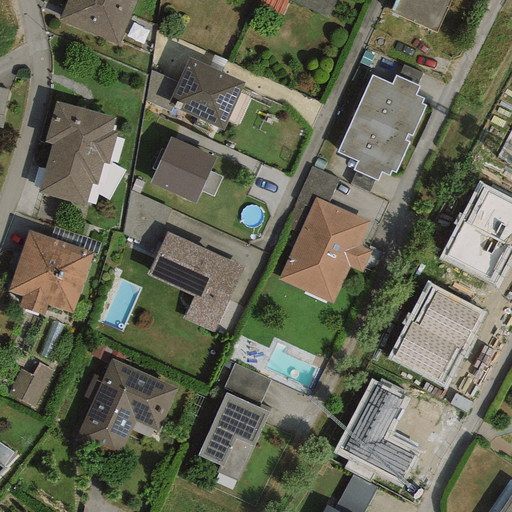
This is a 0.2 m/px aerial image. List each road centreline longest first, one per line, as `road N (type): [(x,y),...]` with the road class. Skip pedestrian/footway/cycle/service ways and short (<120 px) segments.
road 1 (residential): [(0,227),(32,110),(38,48),(25,0)]
road 2 (residential): [(511,353),(422,511)]
